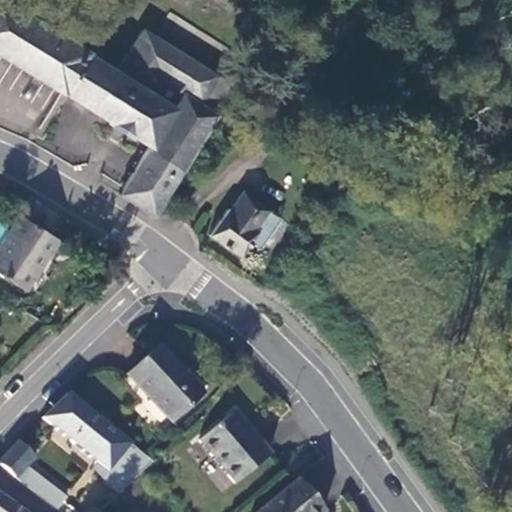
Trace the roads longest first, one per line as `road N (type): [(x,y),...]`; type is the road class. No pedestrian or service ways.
road 1 (track): [(163,256),(225,181),(271,152),(317,141),(369,144),(511,196)]
road 2 (tertiary): [(410,511),(315,386),(163,256)]
road 3 (residential): [(0,419),(163,256)]
road 4 (tertiary): [(163,256),(0,158)]
